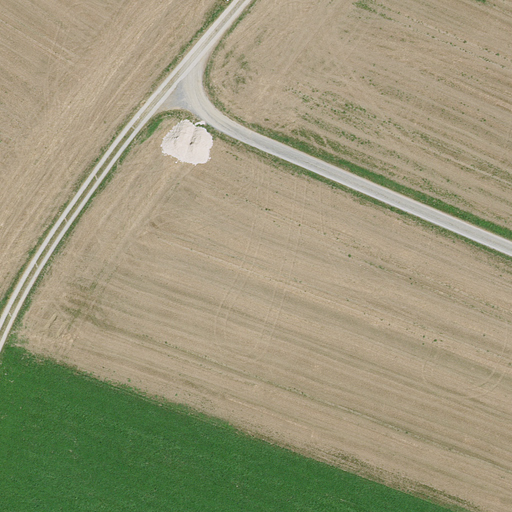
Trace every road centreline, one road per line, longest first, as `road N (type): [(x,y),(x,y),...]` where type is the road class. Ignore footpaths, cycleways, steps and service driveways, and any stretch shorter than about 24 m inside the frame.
road 1 (track): [(165,88),(271,153),(511,255)]
road 2 (track): [(165,88),(71,209),(0,333)]
